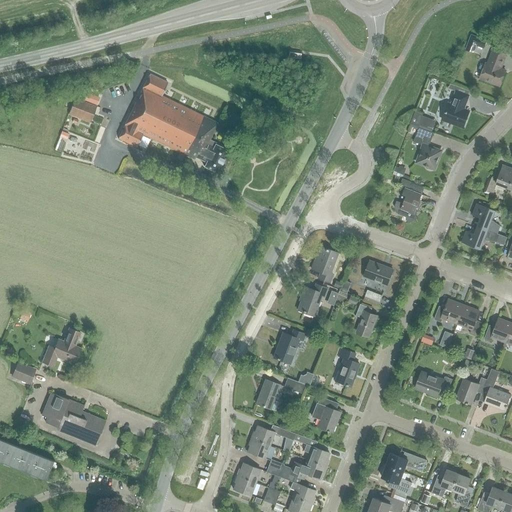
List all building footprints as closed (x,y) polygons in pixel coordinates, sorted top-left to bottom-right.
[(471,35),(468,43),(483,49),(486,40),(471,35)] [(501,69),(506,55),(493,50),(488,64),(486,63),(480,79),(499,86),(505,71),(501,69)] [(217,173),(228,150),(216,145),(216,143),(209,140),(217,124),(161,97),(168,84),(150,75),(119,139),(137,148),(143,134),(195,159),(196,157),(206,163),(204,167),(217,173)] [(463,127),(468,112),(463,110),(468,96),(456,91),(451,105),(448,104),(443,119),(463,127)] [(100,97),(87,93),(84,101),(97,105),(100,97)] [(95,106),(74,98),(68,114),(89,122),(95,106)] [(237,129),(242,119),(233,115),(228,124),(237,129)] [(434,126),(417,119),(416,124),(432,130),(434,126)] [(434,169),(441,151),(429,147),(432,137),(417,132),(413,142),(423,146),(417,162),(434,169)] [(253,146),(253,145),(253,144),(253,143),(253,142),(253,141),(252,141),(251,140),(250,139),(249,139),(248,140),(247,140),(246,140),(246,141),(245,142),(245,143),(245,144),(245,145),(246,145),(246,146),(247,147),(248,147),(249,147),(250,147),(251,147),(252,146),(253,146)] [(509,189),(511,180),(511,168),(503,165),(498,180),(492,177),(486,192),(493,194),(497,184),(509,189)] [(404,175),(406,169),(399,166),(399,168),(395,166),(393,171),(404,175)] [(414,214),(421,211),(419,206),(423,195),(421,195),(405,188),(401,197),(405,199),(403,204),(397,201),(395,208),(397,211),(399,212),(398,214),(407,217),(409,223),(417,220),(414,214)] [(497,234),(500,227),(491,220),(495,212),(496,211),(488,208),(478,204),(476,204),(472,215),(480,218),(477,226),(497,234)] [(507,238),(497,234),(477,226),(474,234),(466,231),(461,243),(481,250),(481,249),(484,240),(495,241),(504,245),(507,238)] [(330,273),(338,253),(322,247),(316,261),(315,261),(311,269),(320,272),(318,279),(330,283),(333,275),(330,273)] [(387,286),(393,270),(370,261),(364,277),(380,283),(379,288),(385,290),(387,286)] [(349,290),(352,280),(346,278),(343,288),(349,290)] [(341,283),(335,281),(333,286),(339,289),(341,283)] [(324,297),(328,289),(316,284),(314,290),(305,287),(301,295),(303,296),(298,310),(314,316),(322,296),(324,297)] [(380,302),(382,296),(368,290),(365,296),(380,302)] [(331,291),(328,300),(335,302),(338,293),(331,291)] [(357,299),(350,296),(348,302),(355,305),(357,299)] [(464,305),(449,300),(446,309),(439,307),(434,319),(441,322),(442,319),(451,322),(456,324),(464,305)] [(370,336),(377,317),(370,314),(372,309),(361,304),(356,316),(362,318),(357,331),(370,336)] [(464,305),(456,324),(471,330),(470,333),(476,336),(482,323),(475,320),(479,311),(464,305)] [(28,322),(31,314),(23,310),(20,318),(28,322)] [(501,341),(507,343),(511,329),(511,323),(499,319),(495,328),(489,326),(484,339),(491,341),(492,338),(501,341)] [(69,328),(64,341),(59,339),(55,349),(49,346),(42,362),(53,366),(57,357),(74,364),(80,348),(75,346),(80,333),(69,328)] [(450,345),(454,331),(446,328),(442,342),(450,345)] [(303,341),(305,335),(293,330),(291,336),(282,333),(273,358),(290,364),(299,339),(303,341)] [(424,335),(422,342),(428,344),(431,338),(424,335)] [(351,387),(359,364),(353,361),(355,354),(341,349),(338,356),(343,358),(335,381),(351,387)] [(467,349),(464,357),(471,360),(474,351),(467,349)] [(472,362),(466,360),(463,366),(469,369),(472,362)] [(35,369),(17,362),(11,377),(29,385),(35,369)] [(510,395),(492,388),(499,372),(491,368),(486,379),(487,380),(482,394),(487,396),(485,402),(505,410),(510,395)] [(447,393),(452,380),(445,377),(444,380),(422,372),(415,388),(438,397),(440,391),(447,393)] [(301,375),(298,382),(309,386),(312,379),(303,376),(301,375)] [(304,384),(286,378),(283,387),(301,394),(304,384)] [(487,380),(486,379),(482,378),(479,384),(464,379),(456,399),(471,404),(476,392),(482,394),(487,380)] [(280,385),(265,379),(256,404),(270,409),(275,396),(278,397),(282,386),(280,385)] [(96,446),(106,421),(88,414),(86,415),(85,415),(81,414),(84,406),(69,400),(51,393),(42,416),(47,418),(45,422),(62,429),(61,432),(96,446)] [(338,404),(324,398),(320,397),(317,403),(312,416),(320,420),(317,427),(332,433),(337,420),(338,420),(341,412),(336,410),(338,404)] [(270,445),(275,432),(257,426),(255,432),(253,432),(251,438),(270,445)] [(293,440),(295,434),(278,427),(275,434),(292,441),(293,440)] [(315,448),(317,442),(295,434),(293,440),(306,445),(306,444),(315,448)] [(265,459),(270,445),(251,438),(248,445),(250,445),(247,452),(265,459)] [(0,461),(45,480),(53,461),(0,439),(0,461)] [(309,454),(307,460),(326,467),(329,460),(327,460),(330,453),(315,448),(306,444),(306,445),(303,451),(309,454)] [(423,471),(427,460),(408,453),(405,459),(391,453),(386,465),(403,472),(406,466),(423,471)] [(281,471),(283,466),(284,464),(270,459),(267,466),(281,471)] [(324,474),(326,467),(307,460),(304,466),(293,462),(290,468),(283,466),(281,471),(300,479),(304,480),(306,474),(319,480),(322,473),(324,474)] [(255,483),(260,470),(243,463),(241,470),(239,469),(237,476),(255,483)] [(401,478),(403,472),(386,465),(382,477),(396,483),(394,489),(408,494),(412,483),(401,478)] [(279,477),(281,471),(267,466),(265,472),(279,477)] [(453,490),(459,474),(447,470),(442,484),(436,481),(431,493),(442,497),(446,488),(453,490)] [(298,484),(300,479),(281,471),(279,477),(292,482),(289,489),(295,491),(298,484)] [(467,506),(471,495),(465,493),(471,479),(459,474),(453,490),(459,493),(456,502),(467,506)] [(251,496),(255,483),(237,476),(234,482),(236,483),(233,489),(251,496)] [(313,497),(315,491),(298,484),(295,491),(293,497),(312,504),(314,498),(313,497)] [(269,503),(274,490),(268,487),(263,501),(269,503)] [(499,508),(505,492),(493,487),(488,501),(482,499),(478,510),(483,511),(489,511),(492,506),(499,508)] [(274,490),(269,503),(274,505),(279,492),(274,490)] [(511,511),(511,510),(511,508),(511,494),(505,492),(499,508),(505,510),(504,511),(511,511)] [(430,497),(423,494),(420,502),(427,505),(430,497)] [(309,511),(312,504),(293,497),(288,510),(292,511),(307,511),(308,510),(309,511)] [(369,510),(373,511),(388,511),(389,510),(394,511),(400,511),(404,503),(391,497),(388,503),(374,498),(369,510)]
